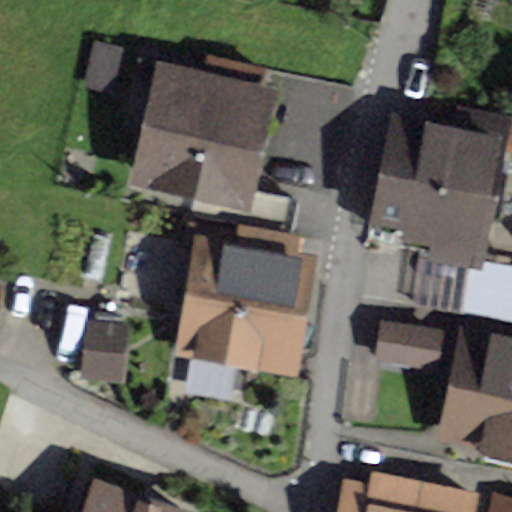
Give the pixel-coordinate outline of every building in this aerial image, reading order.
[(238,177),(262,70),(200,57),(197,68),(136,51),(132,71),(165,78),(145,171),(197,183),(200,168),(238,177)] [(429,123),(394,116),(377,201),(402,206),(400,217),(409,219),(406,232),(434,237),(431,250),(470,258),(494,138),(511,141),(511,118),(459,107),(453,138),(427,133),(429,123)] [(196,192),(192,213),(282,231),(289,199),(229,185),(228,189),(218,187),(216,196),(196,192)] [(186,242),(207,246),(185,382),(232,389),(237,355),(278,362),(300,236),(246,226),(243,241),(188,230),(186,242)] [(511,267),(473,261),(465,311),(511,318),(511,267)] [(384,323),(379,356),(430,364),(435,331),(384,323)] [(89,327),(84,372),(114,374),(118,329),(89,327)] [(468,330),(450,421),(511,434),(509,448),(511,449),(511,343),(495,340),(496,335),(468,330)] [(348,488),(343,511),(462,511),(467,491),(372,474),(369,492),(348,488)] [(166,511),(101,489),(93,511),(166,511)] [(502,511),(511,511),(511,499),(503,500),(502,511)]
